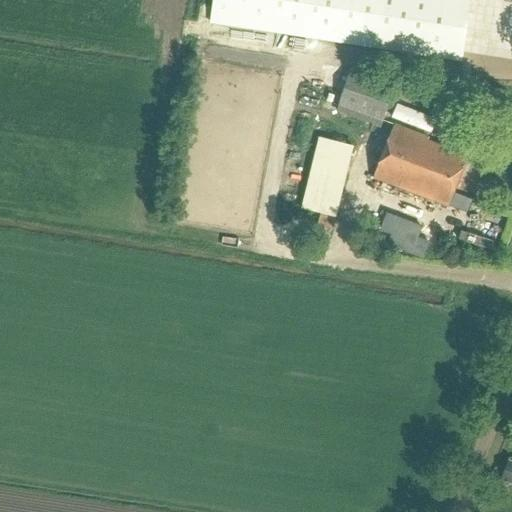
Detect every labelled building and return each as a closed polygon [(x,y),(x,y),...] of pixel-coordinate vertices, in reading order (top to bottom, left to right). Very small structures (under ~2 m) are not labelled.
[(469,0),(216,0),(213,21),(460,59),(469,0)] [(339,104),(384,120),(396,85),(351,69),(339,104)] [(400,102),(394,116),(432,133),(439,119),(400,102)] [(395,123),(375,176),(448,205),(465,159),(442,150),(444,146),(428,139),(429,136),(395,123)] [(304,207),(341,215),(358,144),(321,135),(304,207)] [(422,226),(387,213),(381,230),(392,234),(388,244),(424,258),(430,242),(418,237),(422,226)] [(511,460),(510,460),(502,478),(511,482),(511,460)]
